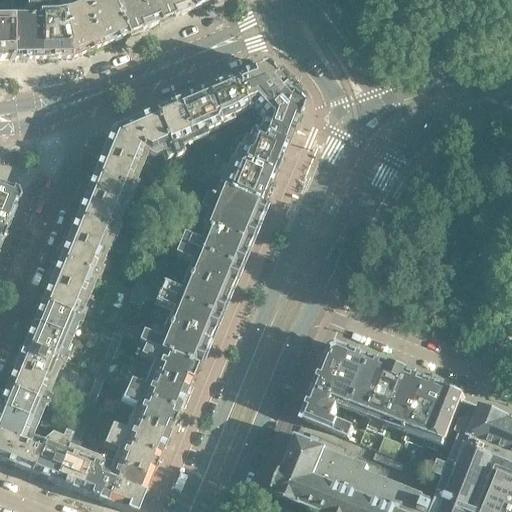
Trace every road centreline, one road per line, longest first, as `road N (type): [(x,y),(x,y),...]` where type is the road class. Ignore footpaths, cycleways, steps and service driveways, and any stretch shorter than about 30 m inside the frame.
road 1 (tertiary): [(350,122),(180,511)]
road 2 (residential): [(0,337),(99,93)]
road 3 (tertiary): [(224,511),(312,308)]
road 4 (residential): [(312,308),(511,389)]
road 5 (tertiary): [(99,93),(269,22)]
road 6 (tertiary): [(312,308),(399,152)]
road 7 (tertiary): [(378,107),(322,20),(300,10),(269,22)]
road 8 (tertiary): [(511,55),(378,107)]
road 9 (tertiary): [(269,22),(350,122)]
road 10 (tertiary): [(399,152),(437,125),(511,98)]
